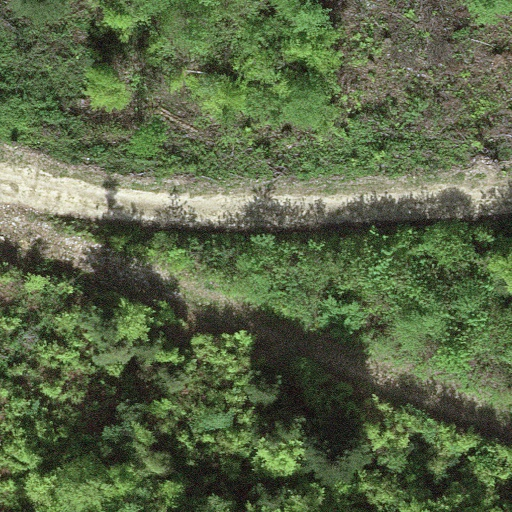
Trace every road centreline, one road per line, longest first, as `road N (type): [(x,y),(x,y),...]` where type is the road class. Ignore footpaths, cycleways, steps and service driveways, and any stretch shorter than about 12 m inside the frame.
road 1 (track): [(14,198),(293,344),(511,411)]
road 2 (track): [(511,195),(0,193)]
